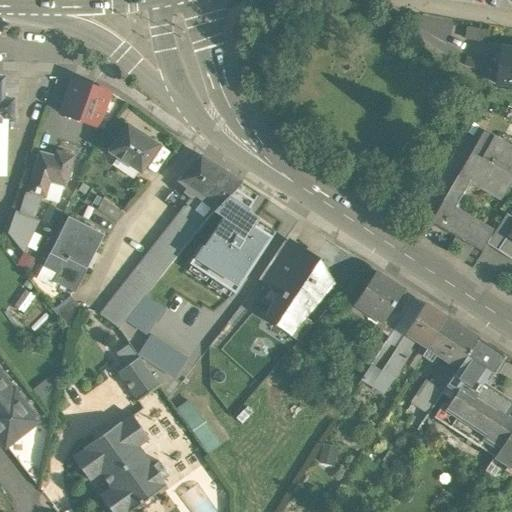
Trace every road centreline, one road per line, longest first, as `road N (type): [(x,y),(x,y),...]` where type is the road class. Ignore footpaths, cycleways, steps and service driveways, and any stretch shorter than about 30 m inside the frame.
road 1 (secondary): [(511,331),(315,196)]
road 2 (secondary): [(315,196),(246,133),(200,0)]
road 3 (secondary): [(1,8),(78,26),(111,43),(186,110)]
road 4 (tertiary): [(1,8),(159,2)]
road 5 (secondary): [(186,110),(315,196)]
